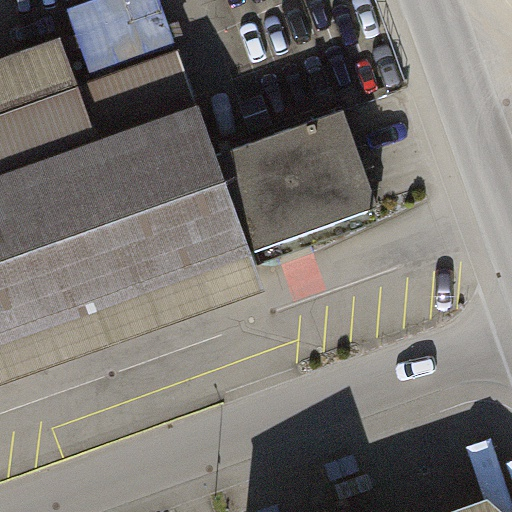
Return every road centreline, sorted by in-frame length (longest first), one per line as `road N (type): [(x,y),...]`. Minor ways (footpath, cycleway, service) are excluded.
road 1 (unclassified): [(511,330),(11,511)]
road 2 (unclassified): [(430,0),(511,230)]
